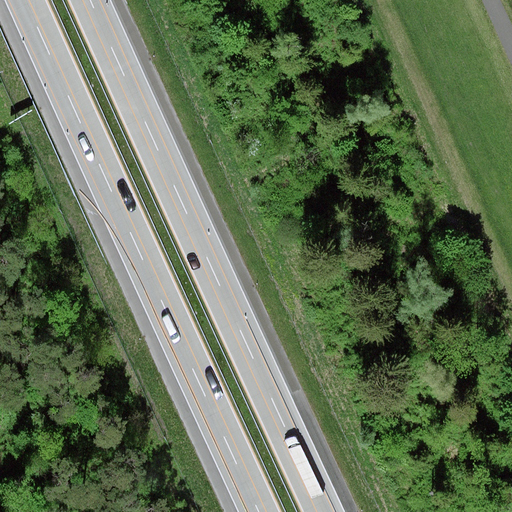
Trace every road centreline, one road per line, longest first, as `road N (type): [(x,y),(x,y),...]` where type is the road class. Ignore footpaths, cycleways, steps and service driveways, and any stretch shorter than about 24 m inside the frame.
road 1 (motorway): [(24,0),(260,511)]
road 2 (motorway): [(325,511),(90,0)]
